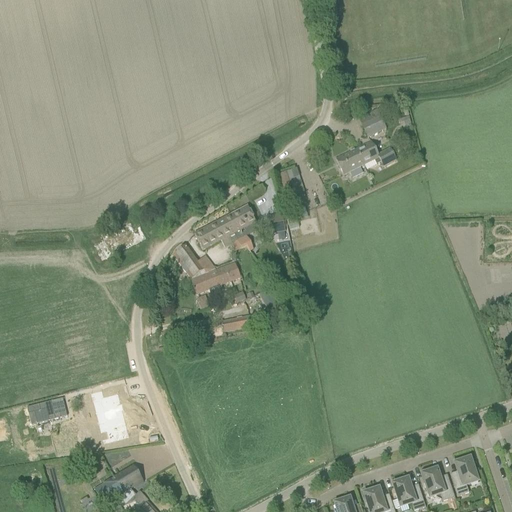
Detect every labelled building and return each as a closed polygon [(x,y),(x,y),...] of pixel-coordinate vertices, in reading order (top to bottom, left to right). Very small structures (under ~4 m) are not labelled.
[(380,118),(361,127),(367,139),(386,130),(380,118)] [(371,143),(354,151),(362,167),(364,166),(374,161),(376,165),(381,163),(383,168),(396,161),(390,148),(376,155),(375,152),(371,143)] [(354,151),(335,160),(339,169),(343,177),(362,167),(354,151)] [(296,170),(275,177),(278,186),(282,200),(303,193),(299,180),(296,170)] [(247,207),(231,216),(239,232),(233,235),(237,242),(241,249),(250,245),(246,238),(259,231),(255,224),(256,223),(247,207)] [(304,208),(298,210),(302,219),(308,216),(304,208)] [(286,214),(285,215),(289,231),(298,229),(294,213),(294,212),(286,214)] [(194,235),(194,236),(202,251),(220,242),(228,238),(232,246),(232,245),(237,242),(233,235),(239,232),(231,216),(194,235)] [(267,227),(275,225),(274,216),(266,217),(267,227)] [(283,227),(269,230),(271,236),(284,233),(283,227)] [(198,263),(191,254),(185,247),(173,256),(191,280),(204,271),(207,275),(216,270),(205,257),(198,263)] [(196,296),(239,279),(234,265),(191,282),(196,296)] [(224,333),(251,328),(249,317),(222,323),(224,333)] [(101,392),(90,395),(93,404),(101,402),(106,423),(98,425),(100,434),(106,433),(108,440),(102,441),(103,445),(128,439),(122,412),(123,412),(122,405),(120,406),(117,395),(103,399),(101,392)] [(45,403),(10,412),(14,430),(49,421),(45,403)] [(469,460),(467,461),(466,459),(456,463),(457,464),(455,465),(458,473),(457,473),(458,476),(450,478),(457,498),(468,494),(466,487),(478,483),(473,468),(472,468),(469,460)] [(103,484),(93,489),(103,506),(113,501),(112,500),(117,498),(126,506),(124,508),(128,511),(155,511),(139,494),(136,497),(130,490),(133,489),(134,489),(144,483),(134,466),(102,484),(103,484)] [(436,471),(434,472),(433,470),(423,474),(424,475),(422,476),(424,484),(423,484),(428,499),(440,495),(443,503),(454,499),(447,479),(440,482),(439,479),(436,471)] [(407,481),(405,481),(404,480),(394,483),(395,485),(393,485),(395,493),(394,494),(399,509),(411,505),(413,511),(415,511),(425,509),(418,489),(411,491),(410,489),(407,481)] [(366,494),(364,495),(366,503),(365,503),(367,511),(393,511),(389,498),(382,501),(381,498),(381,499),(381,498),(378,490),(376,491),(375,490),(365,493),(366,494)] [(349,500),(346,501),(346,499),(336,503),(336,504),(334,505),(336,511),(361,511),(360,508),(353,511),(352,508),(351,508),(349,500)]
